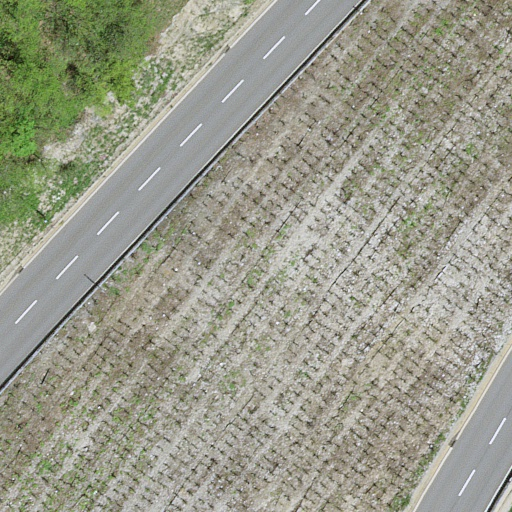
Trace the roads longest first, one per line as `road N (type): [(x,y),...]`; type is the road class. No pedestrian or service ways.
road 1 (secondary): [(0,340),(320,0)]
road 2 (secondary): [(511,407),(450,511)]
